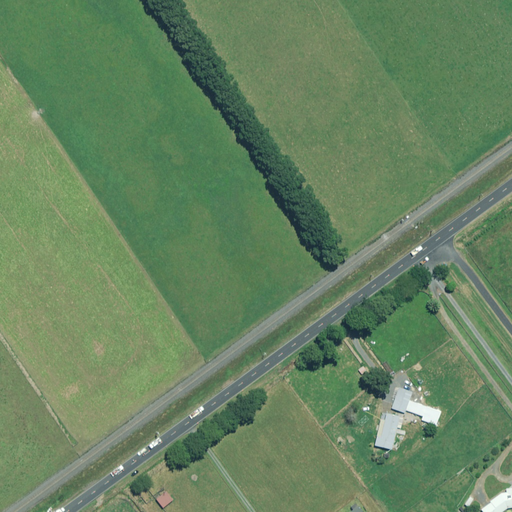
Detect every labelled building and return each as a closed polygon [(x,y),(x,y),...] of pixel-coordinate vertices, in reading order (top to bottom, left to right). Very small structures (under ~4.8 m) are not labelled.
[(411,393),(399,388),(391,408),(404,414),(406,410),(420,416),(423,407),(408,401),(411,393)] [(374,446),(391,450),(395,433),(399,434),(403,418),(386,414),(384,421),(380,420),(374,446)] [(511,488),(506,490),(506,493),(501,494),(489,502),(490,503),(481,510),(482,511),(502,511),(507,509),(511,507),(511,488)] [(173,500),(166,492),(156,499),(163,508),(173,500)] [(473,500),(469,497),(464,504),(468,507),(473,500)]
